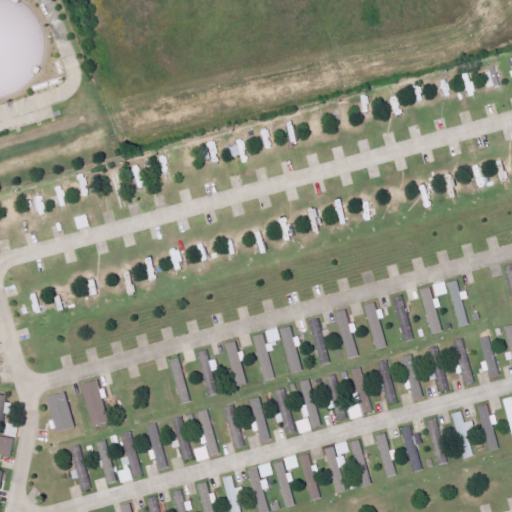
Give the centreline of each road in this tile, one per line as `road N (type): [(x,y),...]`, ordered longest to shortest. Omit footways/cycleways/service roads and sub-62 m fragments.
road 1 (residential): [(0,262),(511,118)]
road 2 (residential): [(511,252),(28,389)]
road 3 (residential): [(63,511),(511,386)]
road 4 (residential): [(14,511),(34,415),(0,295)]
